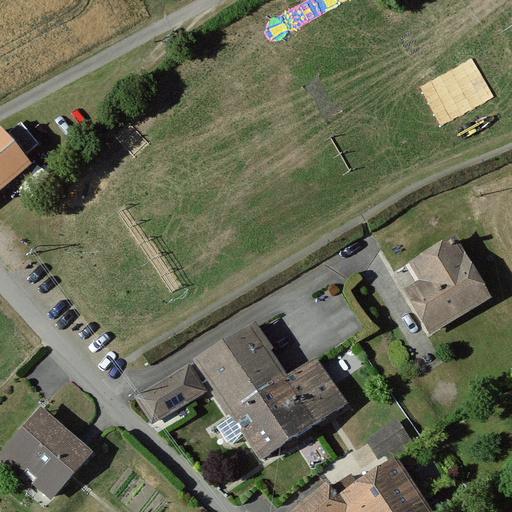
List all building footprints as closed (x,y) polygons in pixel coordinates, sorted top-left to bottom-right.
[(0,136),(0,196),(30,171),(22,162),(40,147),(22,125),(3,140),(0,136)] [(422,284),(406,293),(431,339),(496,304),(460,241),(411,267),(422,284)] [(254,324),(193,360),(212,390),(229,416),(287,376),(254,324)] [(316,358),(287,376),(316,425),(347,405),(316,358)] [(152,427),(212,390),(193,360),(131,396),(152,427)] [(316,425),(287,376),(229,416),(260,462),(316,425)] [(38,411),(0,455),(0,457),(48,498),(87,452),(38,411)] [(398,420),(367,441),(379,458),(386,455),(390,462),(396,458),(415,446),(398,420)] [(404,511),(424,499),(396,458),(390,462),(355,482),(350,475),(330,488),(325,484),(292,511),(404,511)] [(432,511),(424,499),(404,511),(432,511)]
